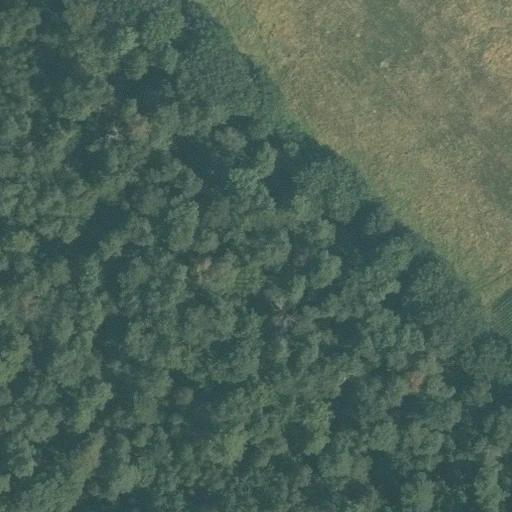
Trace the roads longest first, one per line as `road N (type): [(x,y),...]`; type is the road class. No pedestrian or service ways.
road 1 (track): [(238,118),(0,309)]
road 2 (track): [(332,511),(503,388)]
